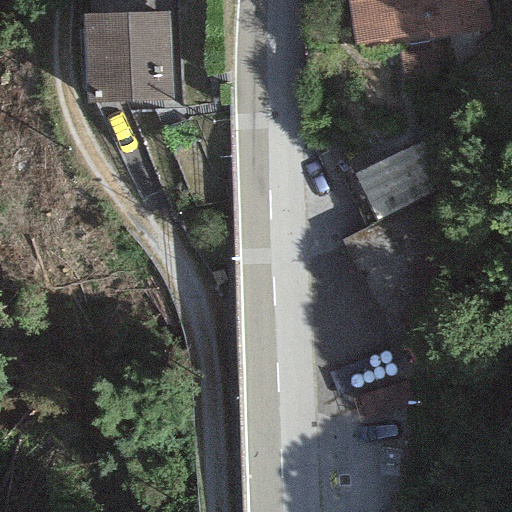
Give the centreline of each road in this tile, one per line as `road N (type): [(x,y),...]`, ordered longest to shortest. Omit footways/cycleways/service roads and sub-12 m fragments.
road 1 (tertiary): [(282,511),(263,0)]
road 2 (track): [(64,0),(65,75),(78,133),(168,258)]
road 3 (track): [(168,258),(213,334),(222,511)]
